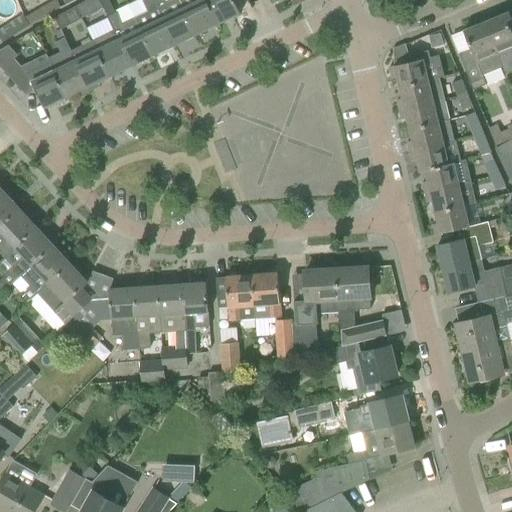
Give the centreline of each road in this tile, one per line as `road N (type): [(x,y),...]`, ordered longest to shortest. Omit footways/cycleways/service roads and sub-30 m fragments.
road 1 (residential): [(398,214),(161,241),(100,210),(45,158)]
road 2 (residential): [(45,158),(350,6)]
road 3 (residential): [(453,441),(398,214)]
road 4 (residential): [(398,214),(360,41)]
